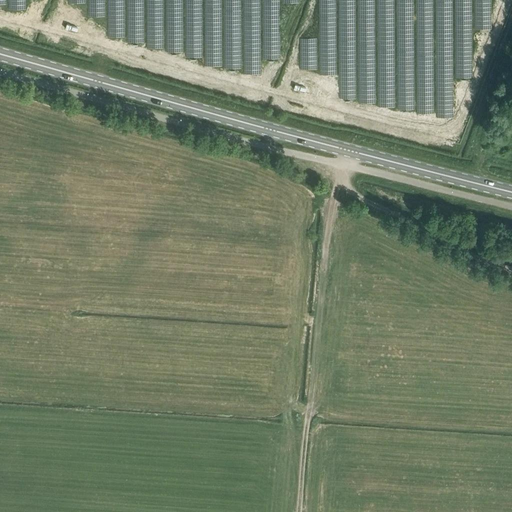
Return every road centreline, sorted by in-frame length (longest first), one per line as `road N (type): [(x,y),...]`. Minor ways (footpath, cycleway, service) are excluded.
road 1 (track): [(511,270),(339,186),(344,166)]
road 2 (unclassified): [(265,146),(94,98)]
road 3 (primary): [(270,129),(99,82)]
road 4 (unclassified): [(511,206),(344,166)]
road 5 (primary): [(511,193),(348,150)]
